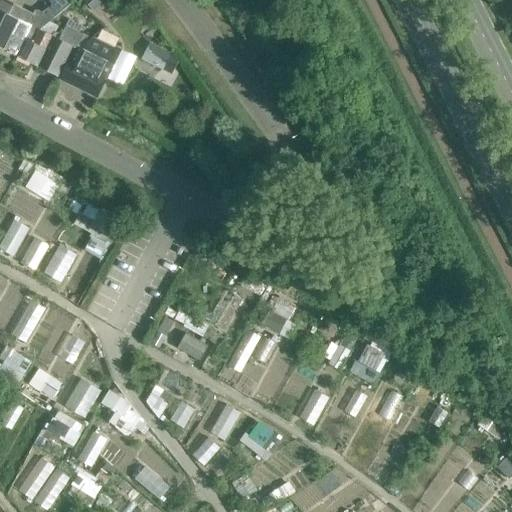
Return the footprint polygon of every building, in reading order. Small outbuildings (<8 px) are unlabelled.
[(82,0),(83,1),(92,11),(105,0),(82,0)] [(0,49),(15,57),(23,39),(31,43),(37,31),(39,32),(50,22),(53,19),(47,10),(42,14),(35,10),(34,14),(14,4),(12,8),(0,2),(0,49)] [(72,55),(74,53),(89,40),(65,28),(60,37),(55,35),(59,27),(50,22),(39,32),(37,31),(31,43),(23,39),(15,57),(57,78),(69,53),(72,55)] [(89,40),(74,53),(60,79),(96,97),(106,79),(113,66),(107,63),(114,48),(93,37),(89,40)] [(168,88),(182,72),(153,45),(138,60),(168,88)] [(38,166),(28,187),(51,198),(61,178),(38,166)] [(88,212),(99,216),(103,203),(92,200),(88,212)] [(2,247),(20,256),(35,227),(18,217),(2,247)] [(44,269),(53,241),(34,235),(26,263),(44,269)] [(62,243),(47,272),(68,282),(82,253),(62,243)] [(228,328),(244,296),(230,289),(214,321),(228,328)] [(260,332),(248,328),(233,368),(244,373),(251,354),(268,361),(278,335),(288,339),(302,303),(275,293),(260,332)] [(34,298),(16,335),(33,343),(51,307),(34,298)] [(187,332),(180,348),(209,361),(216,345),(187,332)] [(325,359),(345,369),(355,349),(336,339),(325,359)] [(369,342),(356,371),(379,381),(392,352),(369,342)] [(9,345),(0,363),(0,370),(24,382),(36,359),(9,345)] [(79,379),(72,409),(95,415),(102,385),(79,379)] [(161,413),(174,401),(158,386),(146,398),(161,413)] [(347,409),(362,416),(373,394),(358,387),(347,409)] [(303,416),(319,424),(333,396),(317,388),(303,416)] [(395,419),(407,396),(395,390),(383,413),(395,419)] [(135,438),(150,420),(113,391),(104,402),(118,413),(113,420),(135,438)] [(174,409),(189,422),(199,411),(183,398),(174,409)] [(15,400),(4,421),(17,428),(28,407),(15,400)] [(228,403),(214,431),(230,439),(245,412),(228,403)] [(51,432),(77,446),(85,431),(60,417),(51,432)] [(244,443),(267,455),(280,431),(258,419),(244,443)] [(95,429),(81,460),(97,468),(111,436),(95,429)] [(195,454),(207,465),(225,445),(212,434),(195,454)] [(22,491),(56,509),(75,475),(41,457),(22,491)] [(101,465),(94,474),(89,470),(79,483),(97,497),(114,475),(101,465)] [(161,498),(172,485),(148,465),(137,479),(161,498)]
